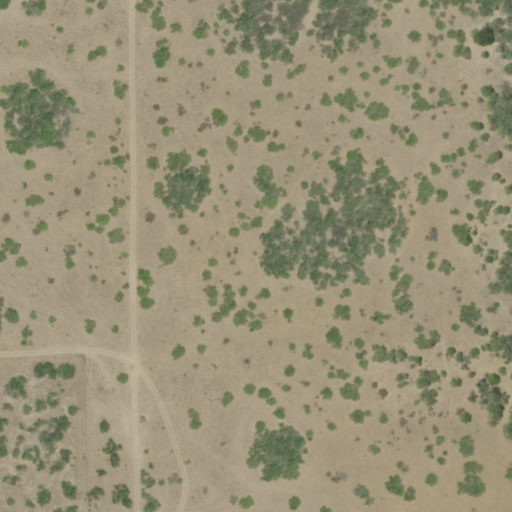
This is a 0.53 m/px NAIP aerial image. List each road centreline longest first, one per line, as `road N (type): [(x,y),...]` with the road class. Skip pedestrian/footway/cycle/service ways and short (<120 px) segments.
road 1 (residential): [(0,144),(110,140),(334,104),(372,108),(438,140),(511,151)]
road 2 (residential): [(121,511),(98,0)]
